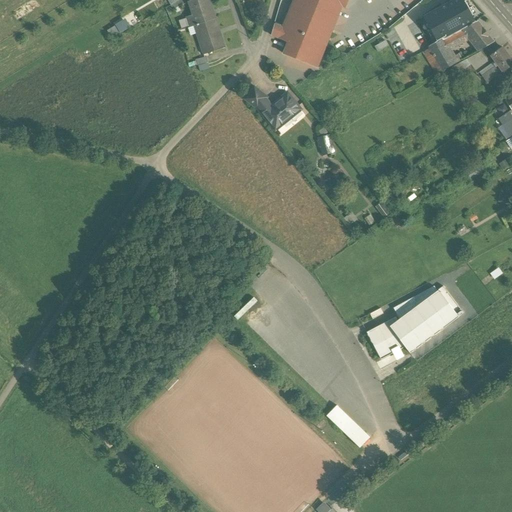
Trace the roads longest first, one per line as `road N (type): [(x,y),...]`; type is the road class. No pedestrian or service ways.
road 1 (track): [(0,136),(152,167),(0,400)]
road 2 (track): [(179,511),(24,364)]
